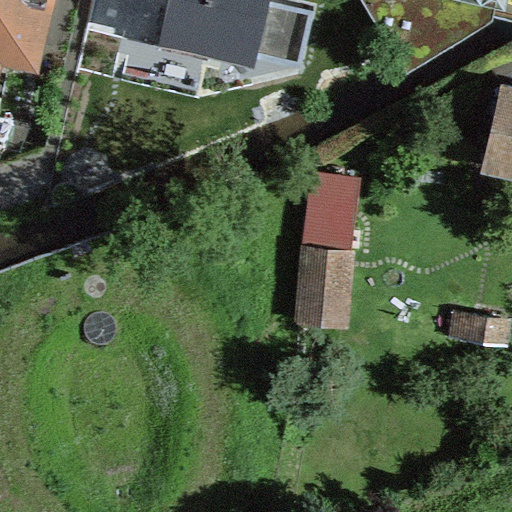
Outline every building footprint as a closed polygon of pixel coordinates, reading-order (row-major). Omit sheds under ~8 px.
[(46,1),(45,0),(0,0),(0,47),(33,55),(35,50),(46,1)] [(158,56),(161,43),(160,43),(170,0),(138,0),(127,48),(158,56)] [(263,0),(170,0),(160,43),(161,43),(206,53),(216,40),(253,49),(263,0)] [(368,0),(407,64),(490,14),(492,3),(476,0),(368,0)] [(46,1),(35,50),(62,56),(73,7),(46,1)] [(486,158),(511,163),(511,84),(503,82),(486,158)] [(351,247),(306,244),(300,317),(345,321),(351,247)] [(498,338),(500,312),(473,310),(472,318),(452,316),(450,334),(498,338)]
